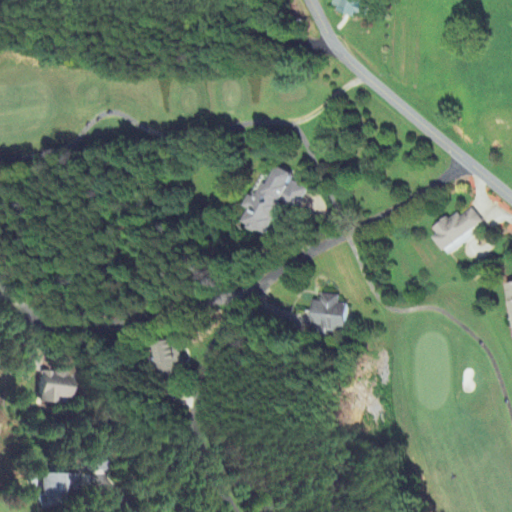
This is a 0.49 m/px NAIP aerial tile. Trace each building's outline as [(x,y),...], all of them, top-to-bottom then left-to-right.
[(367,19),(370,7),(361,5),(362,0),(337,0),(334,13),(356,19),(357,16),(367,19)] [(308,190),(292,182),(295,175),(279,168),(269,188),(263,185),(256,198),(251,195),(245,208),(250,210),(243,226),(268,237),(283,204),(298,211),(308,190)] [(483,223),(472,209),(461,218),(457,213),(432,233),(449,256),(474,237),(471,233),(483,223)] [(340,297),(323,296),(322,302),(312,302),(311,330),(346,331),(347,305),(340,305),(340,297)] [(177,365),(183,364),(180,342),(161,344),(164,378),(178,376),(177,365)] [(25,372),(39,373),(40,357),(27,356),(25,372)] [(70,400),(73,374),(42,370),(38,404),(56,406),(57,399),(70,400)] [(108,456),(87,456),(88,473),(109,473),(108,456)] [(81,476),(40,475),(40,497),(43,497),(43,507),(60,508),(61,496),(81,497),(81,476)]
